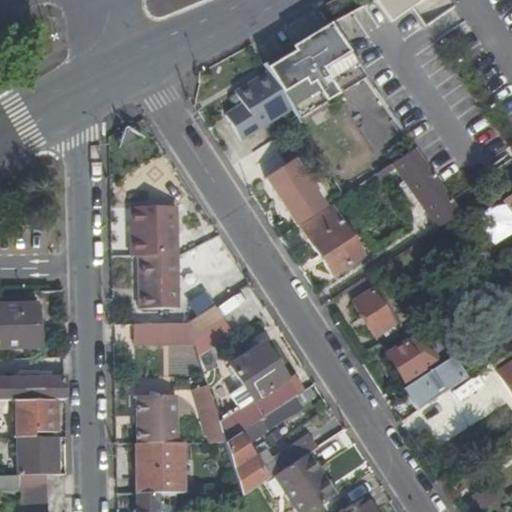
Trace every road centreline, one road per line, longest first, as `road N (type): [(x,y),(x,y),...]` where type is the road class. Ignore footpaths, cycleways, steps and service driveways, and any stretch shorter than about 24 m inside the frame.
road 1 (residential): [(139,61),(423,511)]
road 2 (residential): [(88,88),(81,178),(90,511)]
road 3 (primary): [(139,61),(269,0)]
